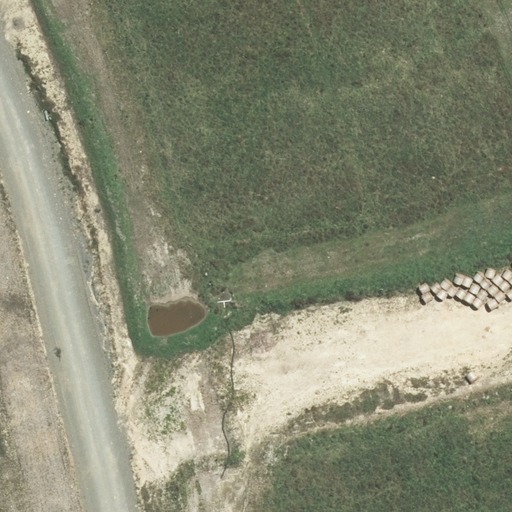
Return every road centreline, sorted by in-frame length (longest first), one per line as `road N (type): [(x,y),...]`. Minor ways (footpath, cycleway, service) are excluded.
road 1 (unknown): [(511,287),(91,402)]
road 2 (unknown): [(0,94),(117,511)]
